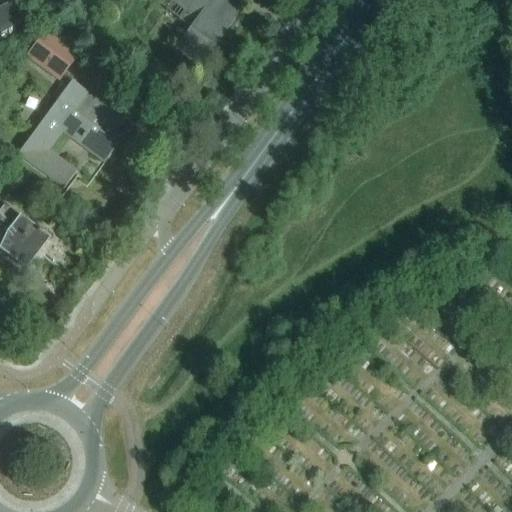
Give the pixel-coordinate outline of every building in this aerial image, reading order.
[(227,0),(173,0),(170,4),(195,22),(172,54),(198,72),(242,11),(227,0)] [(1,9),(0,9),(0,35),(12,29),(1,9)] [(45,34),(24,63),(60,89),(81,60),(45,34)] [(67,131),(79,140),(76,145),(79,148),(80,147),(105,164),(124,139),(116,133),(123,122),(70,84),(16,159),(63,193),(77,174),(63,164),(62,165),(46,154),(62,132),(65,134),(67,131)] [(0,248),(27,269),(49,239),(4,206),(0,211),(0,248)]
